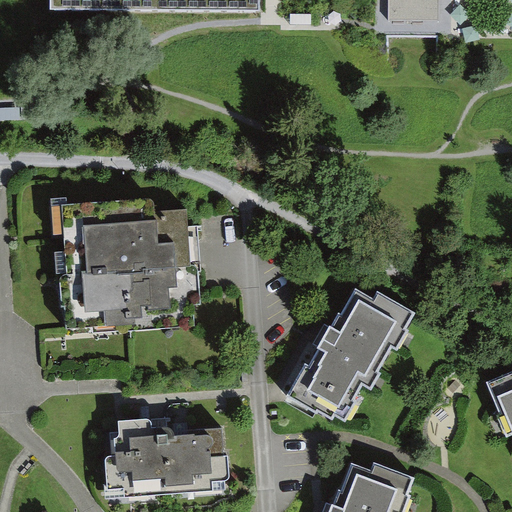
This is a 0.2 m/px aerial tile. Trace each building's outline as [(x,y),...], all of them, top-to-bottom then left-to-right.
[(161,197),(58,203),(67,335),(192,327),(191,312),(208,311),(202,228),(190,229),(189,211),(162,213),(161,197)] [(380,304),(358,291),(314,370),(309,367),(290,400),(330,422),(333,415),(353,426),(365,405),(357,401),(365,386),(377,392),(387,375),(382,372),(394,350),(402,355),(424,316),(386,294),(380,304)] [(511,374),(489,384),(511,437),(511,374)] [(161,418),(124,421),(126,455),(108,456),(112,504),(234,496),(230,430),(162,435),(161,418)] [(376,473),(354,465),(337,511),(406,511),(419,478),(379,464),(376,473)]
